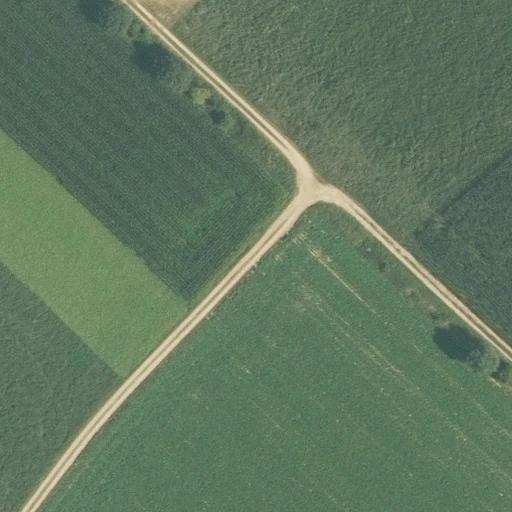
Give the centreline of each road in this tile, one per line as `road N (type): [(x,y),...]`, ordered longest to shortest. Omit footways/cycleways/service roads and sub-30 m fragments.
road 1 (track): [(125,0),(511,362)]
road 2 (track): [(54,511),(294,199)]
